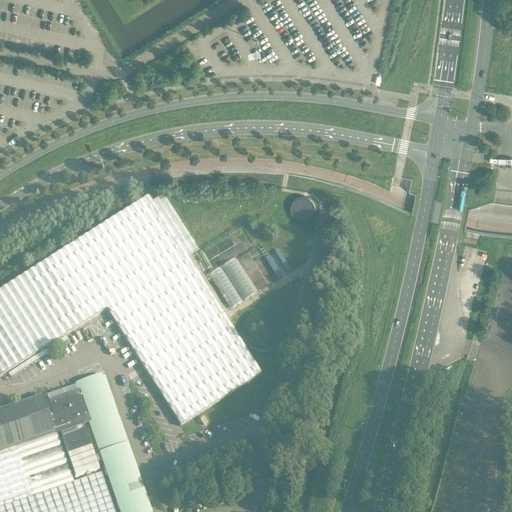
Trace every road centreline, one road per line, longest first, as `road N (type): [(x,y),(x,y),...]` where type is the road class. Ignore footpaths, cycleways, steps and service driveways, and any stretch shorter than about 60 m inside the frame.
road 1 (secondary): [(439,121),(305,97),(214,98),(81,132),(0,175)]
road 2 (secondary): [(0,206),(93,156),(197,131),(314,131),(434,153)]
road 3 (primary): [(434,153),(407,293),(346,511)]
road 4 (primary): [(387,511),(466,157)]
road 5 (primary): [(471,127),(489,0)]
road 6 (primary): [(455,0),(439,121)]
